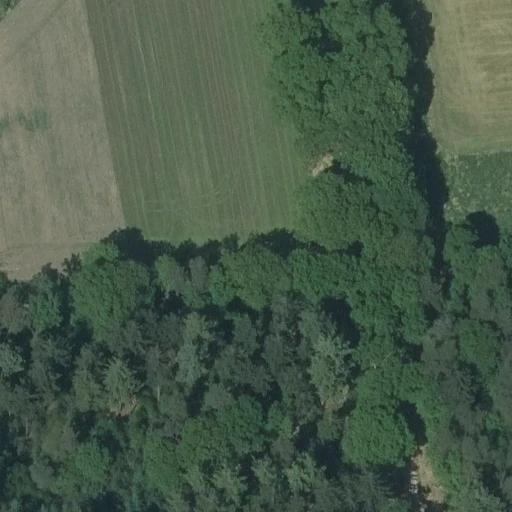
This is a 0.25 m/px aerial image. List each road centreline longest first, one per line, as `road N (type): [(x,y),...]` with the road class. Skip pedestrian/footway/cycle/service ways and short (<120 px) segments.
road 1 (track): [(415,511),(315,0)]
road 2 (track): [(372,286),(511,273)]
